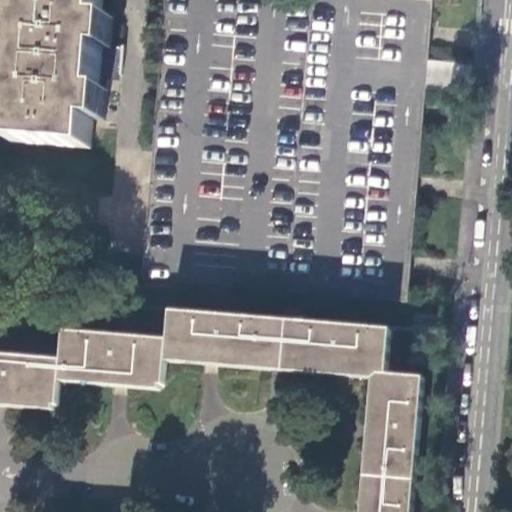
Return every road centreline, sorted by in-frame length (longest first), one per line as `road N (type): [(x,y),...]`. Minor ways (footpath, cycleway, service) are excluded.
road 1 (residential): [(511,145),(475,511)]
road 2 (residential): [(0,500),(24,479),(115,481),(274,511)]
